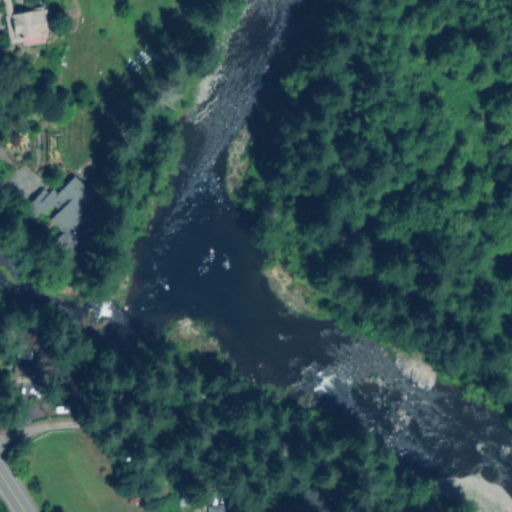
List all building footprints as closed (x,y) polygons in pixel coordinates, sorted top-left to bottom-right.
[(70,176),(52,194),(44,186),(29,201),(72,245),(105,212),(70,176)] [(41,332),(16,331),(14,376),(47,378),(48,353),(40,353),(41,332)] [(63,395),(78,378),(59,361),(45,378),(63,395)] [(308,511),(308,494),(278,493),(278,511),(308,511)] [(205,511),(222,511),(221,503),(205,505),(205,511)]
